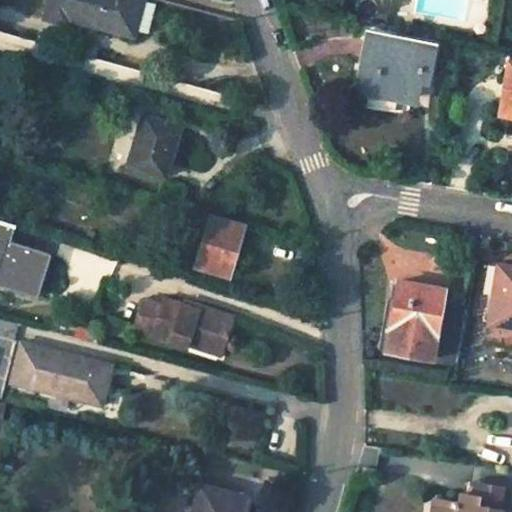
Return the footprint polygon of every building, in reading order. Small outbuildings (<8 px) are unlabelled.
[(52,0),(48,17),(68,23),(70,18),(135,36),(145,0),(52,0)] [(436,45),(369,33),(359,83),(372,86),(368,103),(397,109),(401,92),(419,96),(426,62),(432,64),(436,45)] [(511,60),(511,61),(502,114),(511,115),(511,60)] [(144,112),(128,164),(166,175),(182,123),(144,112)] [(208,215),(193,265),(230,276),(246,226),(208,215)] [(0,223),(0,285),(37,297),(48,255),(8,244),(12,227),(0,223)] [(494,295),(489,322),(511,325),(511,265),(506,264),(501,296),(494,295)] [(400,281),(388,350),(434,358),(445,289),(400,281)] [(197,308),(180,303),(160,297),(159,302),(142,297),(134,322),(133,327),(186,343),(187,338),(220,348),(230,315),(201,306),(197,308)] [(180,303),(197,308),(201,306),(181,300),(180,303)] [(83,341),(88,323),(81,320),(78,324),(74,338),(83,341)] [(186,343),(219,353),(220,348),(187,338),(186,343)] [(25,346),(15,385),(104,409),(115,369),(25,346)] [(480,499),(482,486),(472,484),(470,497),(480,499)] [(200,485),(193,511),(241,511),(245,497),(200,485)] [(500,511),(503,489),(482,486),(480,499),(470,497),(464,496),(462,505),(442,502),(440,511),(503,511),(504,511),(500,511)] [(440,511),(442,502),(436,501),(434,511),(440,511)]
